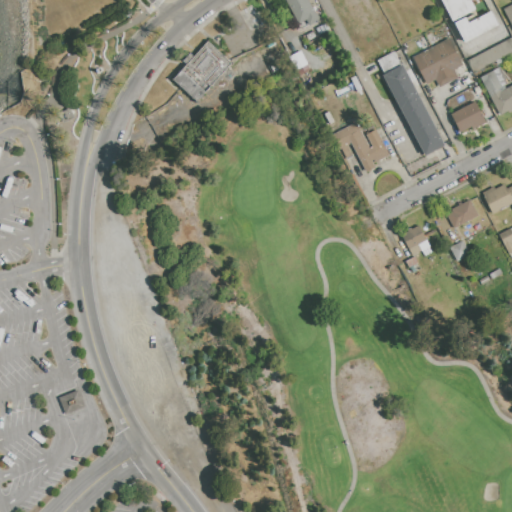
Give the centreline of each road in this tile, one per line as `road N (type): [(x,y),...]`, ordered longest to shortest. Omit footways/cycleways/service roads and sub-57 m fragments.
road 1 (tertiary): [(87,164),(78,264),(90,335),(128,427),(191,511)]
road 2 (tertiary): [(168,12),(135,40),(104,86),(84,138),(87,164)]
road 3 (tertiary): [(87,164),(107,143),(140,76),(187,22)]
road 4 (residential): [(511,143),(387,210)]
